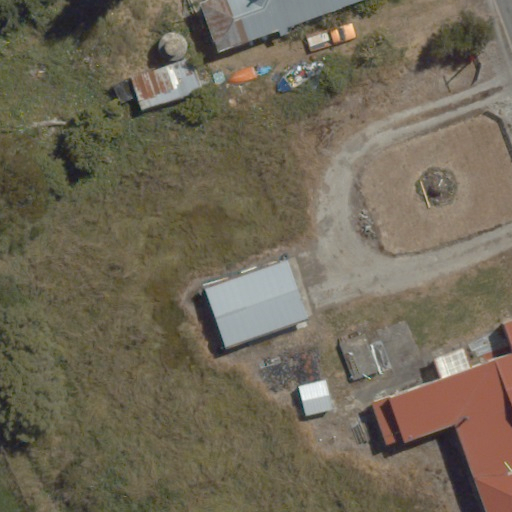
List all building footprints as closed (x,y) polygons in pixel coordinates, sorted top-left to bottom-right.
[(369,0),(205,0),(228,59),(371,4),(369,0)] [(203,58),(135,75),(144,112),(212,95),(203,58)] [(290,255),(209,291),(238,357),(319,321),(290,255)] [(511,511),(511,313),(507,315),(511,329),(511,353),(375,402),(389,442),(403,438),(407,449),(461,430),(489,511),(511,511)] [(332,366),(300,371),(310,428),(341,422),(332,366)]
